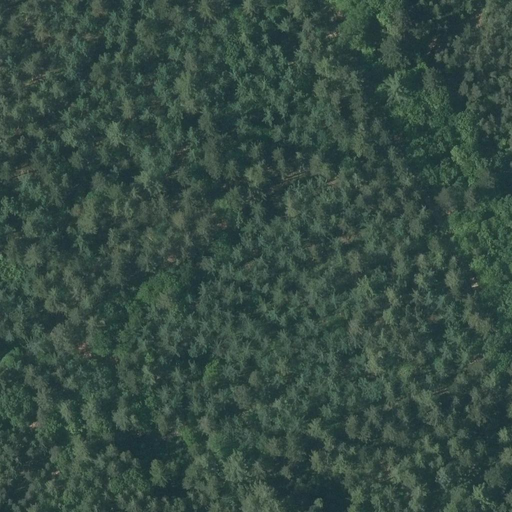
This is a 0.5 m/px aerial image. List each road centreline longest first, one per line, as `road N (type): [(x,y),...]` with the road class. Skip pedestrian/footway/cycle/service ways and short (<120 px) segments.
road 1 (track): [(418,186),(294,170),(215,198),(126,214),(46,195),(0,147)]
road 2 (track): [(400,511),(259,488),(0,409)]
road 3 (track): [(321,0),(418,186)]
road 4 (track): [(454,253),(511,359)]
